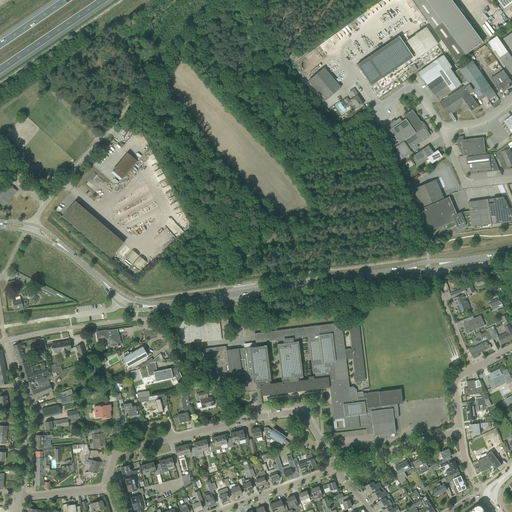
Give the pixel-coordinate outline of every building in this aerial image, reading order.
[(421,0),(417,4),(434,28),(457,62),(483,42),(452,0),(421,0)] [(511,0),(497,0),(504,9),(511,3),(511,0)] [(511,32),(503,39),(511,51),(511,32)] [(511,57),(497,36),(488,43),(494,51),(495,50),(500,57),(499,58),(508,70),(511,74),(511,73),(511,57)] [(432,63),(419,72),(434,95),(448,85),(452,91),(461,84),(451,68),(452,67),(444,55),(432,63)] [(383,77),(369,57),(357,65),(371,86),(383,77)] [(455,71),(465,85),(472,95),(476,93),(480,99),(484,96),(483,95),(485,94),(489,100),(496,95),(472,60),(455,71)] [(496,88),(498,91),(501,89),(500,88),(501,88),(504,91),(511,87),(509,84),(511,82),(503,70),(491,78),(497,87),(496,88)] [(319,93),(325,101),(341,88),(334,80),(319,93)] [(472,95),(465,85),(440,103),(448,114),(452,112),(453,113),(461,108),(463,112),(469,108),(472,111),(479,106),(472,96),(472,95)] [(363,104),(357,96),(358,95),(354,89),(349,92),(353,98),(351,100),(349,101),(347,98),(340,102),(345,109),(353,103),(357,109),(363,104)] [(403,115),(405,119),(415,133),(425,126),(425,125),(424,124),(423,123),(423,122),(422,123),(412,109),(403,115)] [(392,134),(399,144),(415,133),(405,119),(402,121),(399,118),(387,127),(390,135),(392,134)] [(123,130),(126,132),(129,128),(133,132),(135,129),(128,124),(123,130)] [(415,133),(399,144),(395,147),(401,160),(414,151),(412,148),(430,136),(426,130),(427,129),(427,128),(426,127),(425,126),(415,133)] [(457,145),(458,147),(462,147),(463,156),(486,153),(484,137),(464,140),(463,136),(460,136),(458,138),(458,140),(458,145),(457,145)] [(412,156),(418,166),(428,159),(431,164),(442,157),(437,150),(433,153),(428,145),(412,156)] [(496,153),(501,165),(503,170),(511,169),(510,166),(511,165),(511,154),(508,145),(496,153)] [(48,153),(39,163),(42,165),(42,166),(52,175),(61,165),(48,153)] [(122,178),(137,161),(127,153),(113,170),(122,178)] [(470,168),(471,174),(478,173),(477,171),(486,170),(486,172),(499,171),(497,166),(492,154),(471,157),(466,157),(467,165),(472,164),(472,168),(470,168)] [(413,189),(421,208),(444,198),(436,179),(413,189)] [(0,186),(0,203),(3,207),(17,191),(10,185),(7,188),(2,184),(0,186)] [(449,197),(421,209),(431,231),(445,225),(447,230),(456,226),(456,227),(457,227),(457,228),(458,228),(459,228),(459,229),(460,229),(461,229),(462,229),(463,228),(464,228),(464,227),(465,227),(465,226),(467,227),(472,227),(471,224),(472,223),(472,222),(472,221),(471,221),(471,220),(471,219),(471,218),(471,217),(470,217),(470,214),(467,215),(467,213),(464,213),(464,215),(463,215),(461,212),(457,214),(449,197)] [(511,220),(511,215),(503,197),(488,199),(492,224),(511,221),(511,220)] [(492,224),(488,199),(468,202),(470,214),(470,217),(471,217),(471,218),(471,219),(471,220),(471,221),(472,221),(472,222),(472,223),(471,224),(472,227),(482,225),(492,224)] [(124,243),(77,203),(75,201),(62,217),(111,258),(124,243)] [(132,269),(137,272),(145,261),(130,250),(123,259),(134,267),(132,269)] [(455,292),(450,294),(452,298),(453,297),(453,298),(455,304),(456,304),(459,313),(464,311),(470,308),(466,298),(465,294),(464,294),(464,293),(469,291),(470,294),(475,292),(472,286),(468,288),(468,287),(465,288),(455,292)] [(45,287),(43,291),(54,297),(56,293),(45,287)] [(498,305),(500,307),(503,306),(499,297),(488,302),(491,308),(498,305)] [(14,309),(19,308),(20,309),(28,307),(27,303),(28,303),(27,300),(24,301),(24,300),(21,301),(21,299),(15,300),(16,302),(12,303),(13,305),(13,306),(13,308),(14,309)] [(510,321),(507,314),(502,317),(505,323),(510,321)] [(485,325),(481,316),(474,319),(473,316),(465,319),(466,322),(465,322),(467,328),(465,329),(466,329),(465,330),(466,333),(467,332),(467,333),(485,325)] [(178,324),(180,344),(202,341),(202,338),(203,338),(203,339),(205,339),(205,338),(208,338),(208,334),(211,333),(211,330),(220,329),(219,319),(178,324)] [(341,323),(315,326),(315,325),(254,333),(256,346),(239,349),(239,348),(226,350),(227,350),(228,364),(229,365),(227,365),(227,370),(229,370),(229,371),(230,380),(229,380),(229,381),(243,379),(247,379),(253,378),(253,383),(256,382),(256,386),(257,387),(261,387),(261,390),(262,396),(315,389),(329,387),(331,404),(333,420),(344,418),(346,429),(346,428),(358,427),(367,426),(367,430),(368,433),(373,432),(373,436),(379,435),(380,439),(386,438),(390,437),(389,434),(395,433),(393,418),(399,418),(397,404),(402,403),(402,402),(401,389),(379,392),(379,391),(367,392),(368,393),(366,393),(363,393),(363,397),(357,398),(356,389),(352,386),(349,387),(346,359),(352,359),(354,374),(353,374),(354,382),(365,380),(358,320),(347,322),(348,330),(349,329),(351,348),(344,349),(341,323)] [(498,337),(502,344),(511,338),(511,329),(511,330),(509,325),(508,323),(504,325),(507,332),(498,337)] [(493,340),(498,337),(494,328),(489,331),(492,339),(493,340)] [(106,330),(96,332),(97,337),(97,340),(109,339),(110,347),(115,346),(120,346),(120,344),(121,344),(121,341),(120,341),(119,335),(118,335),(118,333),(113,334),(112,330),(106,331),(106,330)] [(488,341),(492,339),(489,331),(484,333),(481,335),(482,338),(486,336),(488,341)] [(61,342),(51,344),(53,352),(61,351),(62,358),(69,356),(68,350),(71,349),(69,341),(63,342),(64,342),(61,343),(61,342)] [(491,348),(489,345),(488,345),(486,341),(473,348),(472,347),(469,349),(474,359),(479,356),(478,352),(479,351),(480,353),(485,350),(486,351),(491,348)] [(17,360),(18,360),(25,357),(22,349),(25,348),(24,345),(21,346),(20,343),(13,346),(17,360)] [(128,351),(123,354),(127,362),(128,361),(131,366),(137,363),(142,360),(146,358),(140,347),(131,352),(130,352),(130,353),(131,354),(130,355),(128,351)] [(78,351),(79,353),(77,353),(79,359),(80,358),(81,360),(87,358),(84,349),(78,351)] [(0,385),(3,385),(8,384),(5,369),(1,350),(0,350),(0,385)] [(25,357),(18,360),(19,364),(18,364),(24,382),(32,379),(51,373),(50,368),(31,374),(27,361),(26,362),(25,357)] [(178,373),(176,368),(171,370),(171,368),(157,371),(155,362),(149,363),(146,366),(148,376),(154,375),(155,382),(175,377),(178,383),(182,382),(181,379),(182,378),(182,379),(179,372),(178,373)] [(496,388),(495,384),(504,379),(507,385),(511,381),(511,379),(507,369),(501,372),(499,369),(489,375),(493,382),(489,384),(492,390),(496,388)] [(24,383),(27,391),(30,400),(53,392),(49,381),(48,379),(53,377),(52,376),(51,374),(47,376),(47,377),(44,378),(44,376),(29,382),(24,383)] [(468,388),(464,388),(465,396),(470,395),(480,394),(482,397),(482,398),(486,397),(483,390),(481,386),(477,387),(475,387),(474,380),(467,381),(468,388)] [(54,396),(56,399),(62,397),(68,395),(73,394),(71,389),(67,391),(54,396)] [(151,408),(151,406),(157,405),(158,412),(163,411),(160,401),(165,400),(164,394),(155,396),(139,398),(140,402),(145,402),(146,408),(151,408)] [(71,395),(60,398),(62,404),(73,401),(71,395)] [(184,413),(187,412),(186,407),(189,407),(187,396),(183,397),(183,399),(181,400),(184,413)] [(200,402),(196,403),(197,407),(198,408),(200,409),(206,407),(212,406),(214,405),(213,399),(212,397),(208,397),(206,398),(200,400),(200,402)] [(467,408),(466,409),(467,414),(468,413),(469,420),(476,419),(475,413),(479,412),(478,406),(477,401),(476,401),(466,402),(467,408)] [(123,405),(124,406),(124,411),(128,411),(129,417),(137,415),(137,411),(136,411),(135,406),(131,407),(131,403),(123,405)] [(47,408),(42,409),(44,417),(60,414),(58,407),(58,405),(47,408)] [(94,406),(94,411),(95,418),(104,416),(104,418),(111,417),(110,410),(111,410),(110,405),(100,406),(94,406)] [(78,410),(67,412),(68,419),(79,416),(78,410)] [(177,414),(180,423),(189,421),(187,412),(184,413),(177,414)] [(52,429),(52,425),(56,424),(56,420),(45,422),(46,430),(52,429)] [(481,434),(480,428),(488,427),(488,422),(470,424),(472,435),(481,434)] [(259,428),(251,429),(252,434),(252,437),(253,437),(253,439),(253,440),(254,442),(257,442),(257,441),(262,440),(261,435),(260,432),(259,428)] [(268,437),(274,441),(280,433),(273,428),(270,433),(270,434),(268,437)] [(484,434),(487,439),(498,434),(496,428),(484,434)] [(248,440),(247,435),(244,436),(243,430),(241,430),(241,429),(237,430),(238,431),(236,431),(239,440),(245,439),(246,443),(249,442),(248,440)] [(239,440),(236,431),(235,432),(235,431),(232,432),(232,433),(230,433),(232,439),(229,440),(231,447),(233,446),(232,442),(239,440)] [(104,438),(107,437),(106,432),(93,434),(93,435),(91,435),(93,444),(95,443),(96,448),(100,448),(100,446),(105,446),(104,438)] [(280,433),(274,441),(280,445),(282,442),(283,442),(286,437),(280,433)] [(46,435),(36,435),(36,448),(43,448),(47,447),(47,438),(46,438),(46,435)] [(231,447),(229,440),(226,440),(224,435),(222,435),(219,435),(219,436),(218,436),(220,445),(221,448),(221,449),(227,447),(228,450),(231,449),(231,447)] [(220,445),(218,436),(217,437),(216,436),(214,437),(212,438),(213,444),(210,444),(212,452),(215,451),(215,449),(221,448),(220,445)] [(207,445),(206,439),(204,440),(204,439),(201,440),(201,441),(200,441),(202,452),(208,450),(209,452),(212,452),(210,444),(207,445)] [(202,452),(200,441),(198,441),(198,440),(195,441),(195,442),(193,443),(195,448),(192,449),(194,456),(197,455),(203,454),(203,452),(202,452)] [(194,456),(192,449),(189,450),(188,444),(186,444),(186,443),(182,444),(183,445),(181,446),(184,455),(190,453),(191,457),(194,456)] [(82,450),(80,458),(85,459),(88,460),(90,451),(89,451),(87,444),(84,444),(82,450)] [(184,455),(181,446),(180,446),(180,445),(177,446),(177,447),(175,447),(177,456),(178,456),(178,459),(185,458),(184,455)] [(447,458),(446,458),(452,455),(449,449),(441,452),(443,459),(442,459),(444,462),(447,461),(446,459),(447,458)] [(273,456),(276,464),(278,470),(279,471),(282,469),(280,461),(277,455),(279,455),(277,450),(272,452),(273,456)] [(488,456),(483,459),(478,461),(482,469),(492,464),(493,464),(496,468),(501,464),(491,451),(487,455),(488,456)] [(298,463),(297,460),(293,461),(296,469),(299,467),(301,472),(316,466),(313,459),(311,454),(305,456),(307,460),(298,463)] [(175,469),(172,457),(170,458),(170,457),(167,458),(167,459),(165,459),(168,468),(168,471),(169,471),(175,469)] [(412,462),(415,467),(419,475),(428,470),(430,474),(434,472),(433,471),(432,468),(431,467),(429,468),(428,467),(423,457),(412,462)] [(43,458),(36,458),(36,485),(43,485),(43,475),(46,475),(46,471),(49,471),(49,466),(46,466),(46,458),(45,458),(43,458)] [(168,468),(165,459),(164,459),(164,458),(161,459),(161,460),(159,461),(160,464),(157,465),(158,467),(159,474),(164,473),(164,472),(168,471),(168,468)] [(402,473),(412,467),(410,464),(408,460),(394,467),(398,474),(396,475),(400,483),(406,480),(402,473)] [(97,462),(91,461),(90,463),(88,471),(89,471),(89,472),(85,472),(85,478),(94,477),(95,473),(97,474),(100,465),(101,462),(97,461),(97,462)] [(446,471),(448,476),(454,474),(454,473),(459,471),(454,461),(450,463),(449,464),(451,469),(446,471)] [(159,474),(158,467),(156,468),(156,466),(154,466),(153,462),(152,463),(151,462),(148,462),(148,463),(147,464),(149,473),(155,471),(156,475),(157,475),(159,474)] [(292,474),(291,469),(295,468),(294,464),(294,463),(285,466),(286,470),(283,471),(285,477),(286,478),(289,477),(289,476),(292,474)] [(149,473),(147,464),(145,464),(143,464),(143,465),(141,465),(143,474),(149,473)] [(276,464),(273,465),(275,469),(272,470),(273,474),(269,475),(271,482),(279,479),(277,472),(276,471),(278,470),(276,464)] [(131,471),(130,465),(121,467),(121,469),(121,472),(122,472),(122,474),(129,472),(130,475),(133,474),(132,471),(131,471)] [(264,470),(263,470),(260,471),(259,474),(260,478),(256,479),(258,487),(262,485),(262,484),(266,483),(264,475),(265,475),(264,471),(264,470)] [(136,483),(133,474),(130,475),(131,478),(125,479),(125,481),(126,484),(126,486),(136,483)] [(189,474),(181,476),(184,487),(191,483),(190,480),(189,474)] [(466,484),(465,481),(464,482),(461,476),(456,478),(454,474),(448,476),(444,478),(447,483),(452,481),(455,482),(457,487),(454,489),(456,494),(465,490),(465,489),(467,488),(465,484),(466,484)] [(447,483),(444,478),(440,480),(443,484),(440,485),(439,483),(436,485),(437,487),(432,490),(436,496),(447,490),(444,485),(447,483)] [(252,489),(249,479),(242,482),(245,492),(246,491),(247,492),(249,491),(249,490),(252,489)] [(324,489),(325,493),(336,489),(334,481),(322,486),(324,489)] [(364,490),(366,494),(374,489),(376,491),(379,489),(381,488),(380,486),(381,485),(379,482),(375,484),(373,481),(365,486),(367,489),(364,490)] [(139,489),(138,483),(136,483),(126,486),(127,487),(126,487),(127,490),(128,490),(128,492),(135,490),(136,493),(143,491),(142,488),(139,489)] [(230,489),(232,492),(233,497),(242,494),(239,486),(238,486),(237,484),(235,485),(234,484),(230,486),(231,489),(230,489)] [(220,487),(221,490),(217,492),(219,496),(219,497),(221,502),(229,499),(227,494),(225,489),(227,488),(226,486),(220,487)] [(321,493),(320,491),(319,486),(311,489),(312,494),(313,496),(317,495),(318,498),(322,496),(321,493)] [(370,498),(372,501),(380,497),(382,499),(385,497),(387,496),(386,493),(385,490),(384,491),(382,488),(381,488),(379,489),(376,491),(371,494),(373,497),(370,498)] [(144,501),(143,494),(143,491),(136,493),(134,494),(134,496),(131,497),(131,499),(131,502),(132,502),(132,504),(141,501),(144,501)] [(194,493),(195,496),(196,498),(191,500),(193,504),(192,505),(195,511),(202,509),(200,502),(203,501),(200,494),(199,491),(194,493)] [(301,500),(305,499),(307,502),(310,501),(306,491),(299,494),(301,500)] [(203,495),(206,502),(208,507),(215,504),(210,492),(203,495)] [(288,501),(286,501),(287,505),(289,505),(292,504),(294,508),(298,507),(296,503),(296,502),(297,502),(296,500),(294,495),(287,498),(288,501)] [(338,499),(339,504),(342,502),(345,509),(351,507),(349,500),(348,500),(347,496),(343,497),(338,499)] [(423,508),(425,511),(431,511),(434,510),(426,496),(423,498),(422,497),(421,498),(419,499),(422,503),(420,504),(423,508)] [(376,506),(378,509),(386,505),(387,507),(391,505),(393,504),(392,501),(391,498),(387,500),(385,497),(382,499),(377,502),(379,505),(376,506)] [(189,511),(187,506),(190,505),(188,501),(188,500),(187,498),(183,499),(184,502),(184,503),(178,505),(180,509),(180,510),(181,511),(189,511)] [(90,504),(92,508),(95,507),(96,511),(104,508),(102,500),(90,504)] [(144,511),(142,505),(145,504),(144,501),(141,501),(132,504),(133,505),(132,505),(133,508),(134,510),(137,509),(138,511),(144,511)] [(285,511),(288,511),(285,502),(282,503),(281,501),(279,501),(275,502),(278,511),(282,511),(285,511),(284,511),(285,511)] [(278,511),(275,502),(269,504),(272,511),(278,511)] [(174,508),(167,511),(178,511),(175,503),(172,504),(174,508)]
